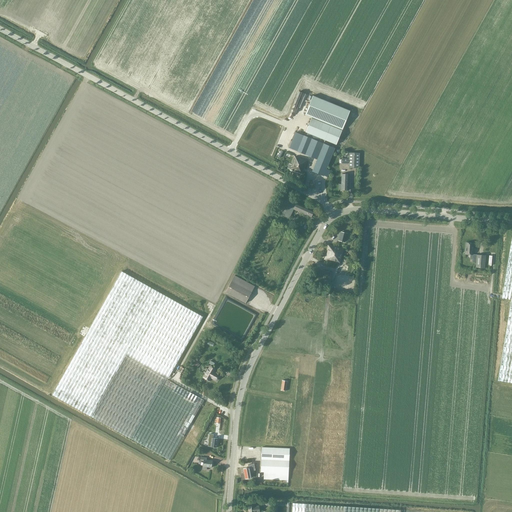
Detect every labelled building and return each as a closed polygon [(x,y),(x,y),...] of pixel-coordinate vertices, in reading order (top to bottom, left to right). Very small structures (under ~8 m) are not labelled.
[(350,111),(313,96),(306,113),(305,115),(311,117),(342,130),(343,128),(350,111)] [(314,140),(303,135),(295,132),(289,148),(297,151),(317,159),(312,171),(323,176),(323,175),(327,177),(330,171),(326,169),(334,148),(327,145),(327,143),(324,141),(325,140),(336,145),(342,131),(311,118),(305,132),(320,138),(319,142),(318,141),(319,139),(315,138),(314,140)] [(359,153),(354,153),(349,153),(349,159),(342,159),(341,164),(348,164),(348,168),(359,168),(359,153)] [(302,174),(307,161),(294,157),(290,169),(302,174)] [(290,200),(286,199),(279,214),(283,216),(289,219),(293,210),(311,218),(314,211),(296,203),(290,200)] [(348,232),(340,231),(338,240),(345,242),(348,232)] [(511,235),(501,298),(511,300),(498,381),(511,383),(511,235)] [(485,255),(479,255),(476,255),(472,254),(473,243),(466,243),(465,254),(470,254),(470,257),(473,258),(472,262),(476,263),(475,267),(484,268),(485,255)] [(328,245),(325,255),(329,255),(329,254),(332,255),(332,253),(341,255),(342,255),(344,249),(328,245)] [(342,255),(341,255),(332,253),(332,255),(329,254),(329,255),(325,255),(324,260),(339,264),(340,263),(342,255)] [(330,281),(332,272),(316,268),(313,280),(311,279),(311,282),(321,284),(322,279),(324,279),(330,281)] [(130,439),(164,378),(167,380),(202,317),(121,272),(52,395),(91,416),(130,439)] [(234,275),(228,287),(225,292),(245,303),(254,286),(234,275)] [(330,281),(324,279),(323,285),(332,288),(334,282),(330,281)] [(216,381),(219,375),(213,372),(215,369),(210,366),(204,378),(209,380),(210,378),(216,381)] [(204,400),(167,380),(164,378),(130,439),(170,460),(188,427),(192,429),(194,426),(190,424),(204,400)] [(213,435),(212,434),(209,434),(208,440),(211,440),(210,446),(217,447),(218,439),(213,438),(213,435)] [(262,447),(262,448),(260,471),(263,472),(263,479),(288,480),(288,473),(289,449),(262,447)] [(207,458),(203,457),(204,454),(200,453),(199,457),(200,457),(200,460),(203,461),(202,469),(207,470),(207,467),(211,468),(212,460),(206,460),(207,458)] [(250,477),(256,476),(254,467),(249,468),(243,469),(245,479),(251,478),(250,477)] [(399,511),(400,510),(384,509),(344,506),(339,506),(297,503),(292,503),(291,511),(399,511)]
